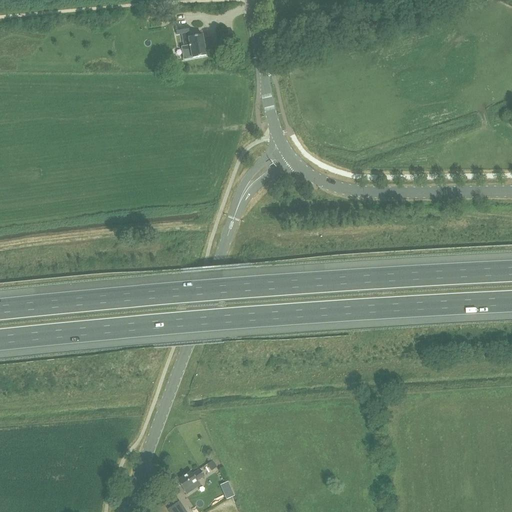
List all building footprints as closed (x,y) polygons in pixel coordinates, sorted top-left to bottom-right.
[(184,47),(182,47),(184,60),(206,56),(202,34),(190,37),(188,25),(175,28),(177,35),(182,34),(183,40),(182,41),(182,42),(183,42),(184,47)] [(207,464),(211,471),(217,467),(212,460),(207,464)] [(204,476),(199,469),(192,474),(191,471),(177,480),(187,494),(200,485),(197,481),(204,476)] [(229,485),(223,488),(227,498),(233,496),(229,485)] [(185,511),(178,502),(168,508),(170,511),(185,511)]
